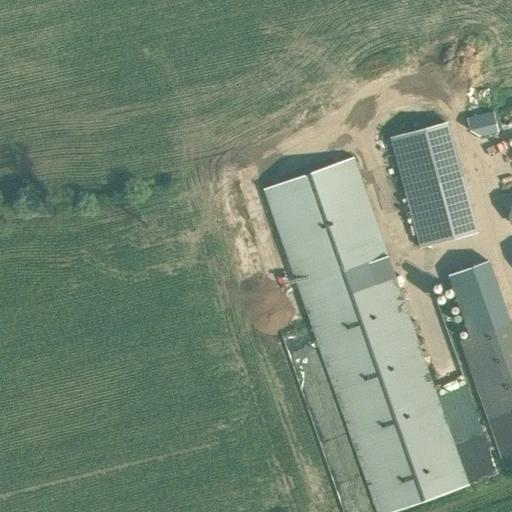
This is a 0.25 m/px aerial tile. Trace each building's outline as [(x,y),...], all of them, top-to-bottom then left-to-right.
[(319,91),(322,77),(300,71),(297,85),(319,91)] [(494,113),(467,119),(472,139),(499,132),(494,113)] [(456,140),(451,121),(396,136),(402,155),(456,140)] [(352,156),(263,189),(379,511),(380,511),(468,480),(352,156)] [(457,230),(444,183),(412,192),(426,246),(481,231),(479,224),(457,230)] [(511,194),(502,197),(511,227),(511,226),(511,194)] [(511,325),(489,260),(449,274),(471,336),(461,340),(507,467),(511,464),(511,325)] [(364,494),(343,504),(346,511),(351,511),(368,504),(364,494)]
